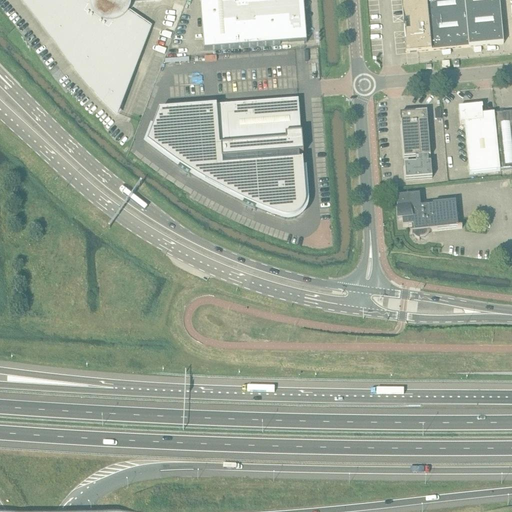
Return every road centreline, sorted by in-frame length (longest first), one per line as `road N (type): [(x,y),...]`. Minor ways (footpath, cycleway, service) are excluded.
road 1 (motorway): [(511,422),(0,405)]
road 2 (motorway): [(0,432),(511,447)]
road 3 (motorway): [(64,511),(84,492),(139,469),(511,467)]
road 4 (secondary): [(3,112),(97,199),(160,242),(260,286),(361,310)]
road 5 (secondary): [(364,293),(268,269),(166,222),(17,92)]
road 6 (motorway): [(511,396),(115,390)]
road 7 (motorway): [(297,511),(511,491)]
road 8 (unclassified): [(364,293),(370,247),(358,85)]
road 9 (unclassified): [(358,85),(511,70)]
